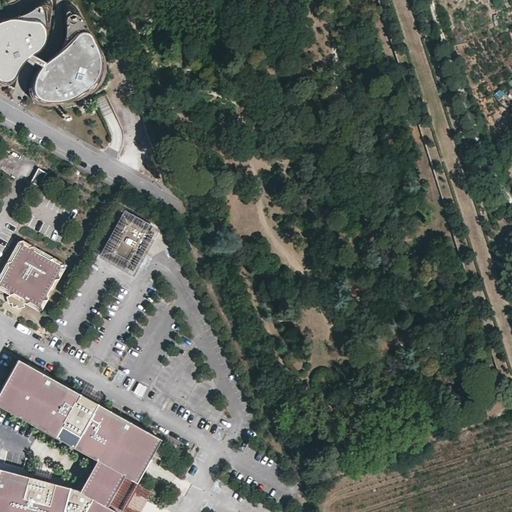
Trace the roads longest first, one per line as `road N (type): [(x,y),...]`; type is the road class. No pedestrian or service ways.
road 1 (residential): [(0,105),(179,205)]
road 2 (track): [(442,0),(487,127),(499,137),(511,120)]
